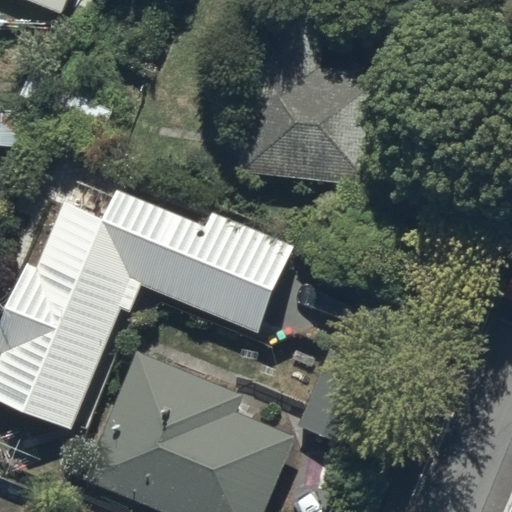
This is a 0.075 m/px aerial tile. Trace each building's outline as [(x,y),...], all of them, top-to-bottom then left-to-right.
[(257,8),(241,169),(373,182),(384,68),(321,62),(326,15),(257,8)] [(100,79),(79,70),(55,123),(99,144),(114,112),(90,100),(100,79)] [(145,283),(266,330),(299,246),(126,179),(110,208),(70,197),(0,377),(0,386),(80,417),(123,305),(134,310),(145,283)] [(384,368),(336,347),(303,423),(352,444),(384,368)] [(85,474),(180,511),(267,511),(297,434),(244,408),(251,394),(140,350),(85,474)] [(80,511),(32,491),(22,511),(80,511)]
